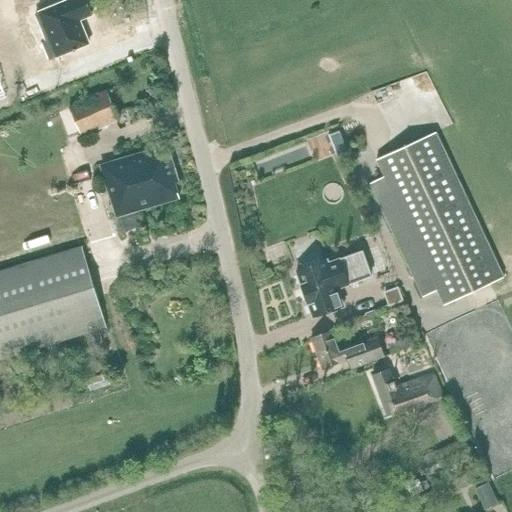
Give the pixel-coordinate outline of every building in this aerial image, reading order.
[(57,0),(31,11),(54,65),(90,50),(77,17),(97,8),(93,0),(57,0)] [(105,91),(68,107),(80,136),(118,120),(105,91)] [(347,153),(339,130),(328,134),(337,157),(347,153)] [(503,278),(476,220),(435,132),(376,160),(384,176),(369,183),(422,297),(437,290),(444,305),(503,278)] [(178,198),(174,184),(173,183),(177,182),(166,145),(100,166),(115,217),(178,198)] [(0,359),(105,327),(89,274),(81,247),(0,271),(0,359)] [(297,270),(295,271),(296,273),(300,285),(301,287),(306,301),(307,303),(311,315),(312,317),(314,316),(313,316),(340,306),(340,307),(342,306),(342,304),(341,304),(335,288),(360,279),(370,276),(361,251),(352,255),(351,254),(327,263),(326,262),(326,260),(324,261),(319,263),(317,258),(301,264),(302,269),(297,271),(297,270)] [(388,305),(401,300),(396,288),(383,292),(388,305)] [(347,358),(350,367),(383,355),(376,337),(338,352),(330,330),(310,338),(321,368),(347,358)] [(391,355),(415,345),(410,334),(387,344),(391,355)] [(386,415),(441,395),(433,373),(395,387),(388,368),(371,374),(386,415)] [(456,441),(417,460),(427,481),(466,462),(456,441)] [(452,493),(479,479),(472,466),(434,487),(440,498),(451,492),(452,493)] [(490,485),(475,493),(485,510),(500,502),(490,485)]
